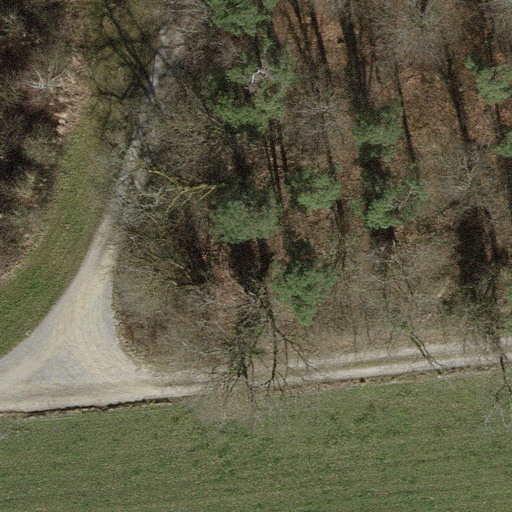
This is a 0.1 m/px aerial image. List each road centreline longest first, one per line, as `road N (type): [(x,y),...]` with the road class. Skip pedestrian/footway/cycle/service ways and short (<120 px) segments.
road 1 (track): [(511,346),(0,400)]
road 2 (track): [(66,392),(175,0)]
